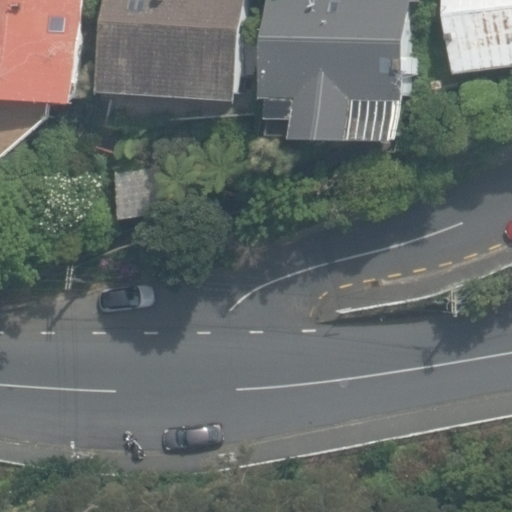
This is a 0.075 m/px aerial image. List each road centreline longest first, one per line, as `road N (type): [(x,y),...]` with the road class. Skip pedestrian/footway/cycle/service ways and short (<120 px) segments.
road 1 (residential): [(188,392),(226,326),(265,293),(326,263),(474,225),(511,205)]
road 2 (tertiary): [(188,392),(345,380),(511,353)]
road 3 (tertiary): [(0,374),(188,392)]
